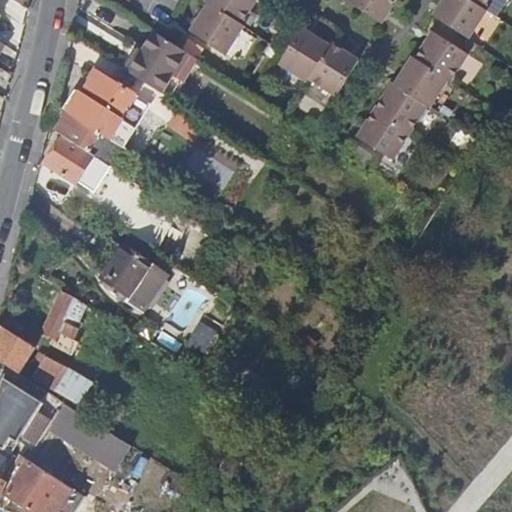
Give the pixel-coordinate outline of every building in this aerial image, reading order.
[(206,0),(206,2),(209,4),(241,24),(257,0),(206,0)] [(397,0),(348,0),(347,2),(381,24),(397,0)] [(485,12),(464,0),(445,0),(433,20),(440,24),(468,42),(486,13),(485,12)] [(491,0),(464,0),(485,12),(491,0)] [(209,4),(191,31),(226,53),(244,26),(241,24),(209,4)] [(278,65),(306,82),(308,79),(329,45),(302,28),(278,65)] [(434,33),(416,61),(446,79),(452,83),(469,54),(434,33)] [(143,82),(162,95),(174,77),(176,78),(191,56),(179,48),(156,34),(143,54),(140,52),(127,72),(143,82)] [(308,79),(335,96),(357,61),(330,44),(329,45),(308,79)] [(416,61),(411,57),(394,85),(426,105),(429,107),(446,79),(416,61)] [(58,132),(66,137),(93,155),(97,147),(93,144),(100,135),(107,139),(134,95),(97,72),(58,132)] [(374,109),(409,131),(426,105),(394,85),(391,83),(374,109)] [(167,124),(195,141),(206,123),(179,106),(167,124)] [(391,160),(409,131),(374,109),(356,137),(391,160)] [(93,155),(110,166),(115,169),(126,151),(107,139),(100,135),(93,144),(97,147),(93,155)] [(95,189),(110,166),(93,155),(66,137),(48,164),(78,184),(81,179),(95,189)] [(103,258),(113,265),(124,248),(113,242),(103,258)] [(128,295),(132,298),(154,265),(125,246),(124,248),(113,265),(108,272),(104,279),(128,295)] [(154,265),(132,298),(128,295),(125,300),(139,309),(145,308),(167,274),(154,265)] [(81,319),(87,304),(65,289),(45,334),(59,340),(61,335),(68,339),(75,342),(85,320),(81,319)] [(38,350),(0,325),(0,361),(20,374),(38,350)] [(66,344),(68,339),(61,335),(59,340),(66,344)] [(78,403),(90,382),(48,357),(36,377),(78,403)] [(12,390),(0,436),(0,451),(9,461),(17,446),(28,451),(52,418),(12,390)] [(60,511),(76,511),(86,497),(30,461),(8,496),(33,511),(57,511),(59,511),(60,511)] [(0,504),(9,482),(0,477),(0,504)]
